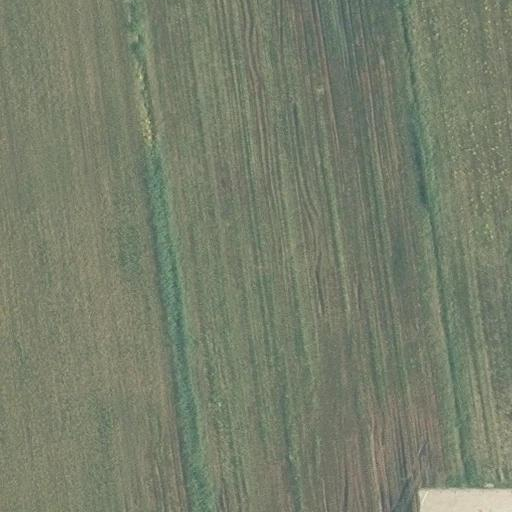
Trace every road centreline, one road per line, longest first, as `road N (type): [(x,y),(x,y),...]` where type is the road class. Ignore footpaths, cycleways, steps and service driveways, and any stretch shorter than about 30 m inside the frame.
road 1 (residential): [(387,424),(405,249),(405,122)]
road 2 (residential): [(248,138),(293,420)]
road 3 (residential): [(44,445),(293,420)]
road 4 (residential): [(44,445),(0,236)]
road 5 (residential): [(248,138),(405,122)]
road 6 (residential): [(405,122),(400,0)]
